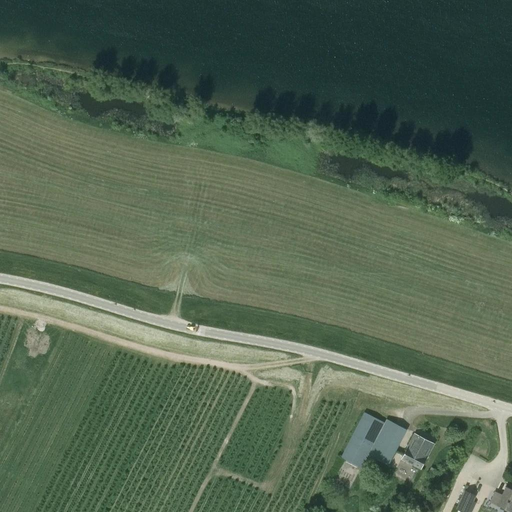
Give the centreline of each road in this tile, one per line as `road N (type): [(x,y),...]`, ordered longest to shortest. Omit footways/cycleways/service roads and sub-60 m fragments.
road 1 (unclassified): [(511,410),(305,348),(160,319),(0,273)]
road 2 (track): [(0,311),(237,368),(320,353)]
